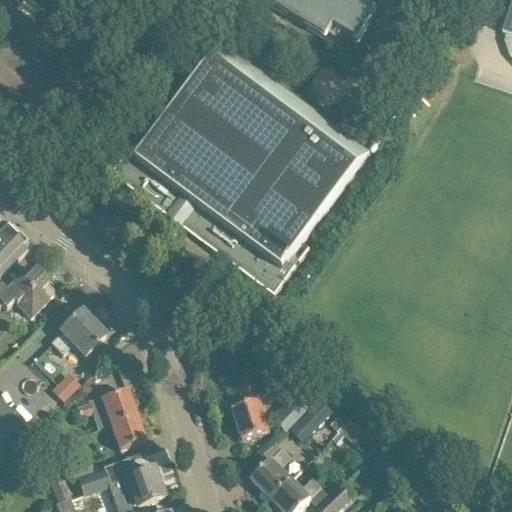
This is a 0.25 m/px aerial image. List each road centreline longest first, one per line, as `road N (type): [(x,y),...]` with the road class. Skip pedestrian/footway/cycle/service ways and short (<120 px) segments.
road 1 (residential): [(210,511),(165,353),(143,312),(112,280),(0,202)]
road 2 (unknown): [(86,143),(110,96),(31,23),(0,16)]
road 3 (unknown): [(112,280),(0,394)]
